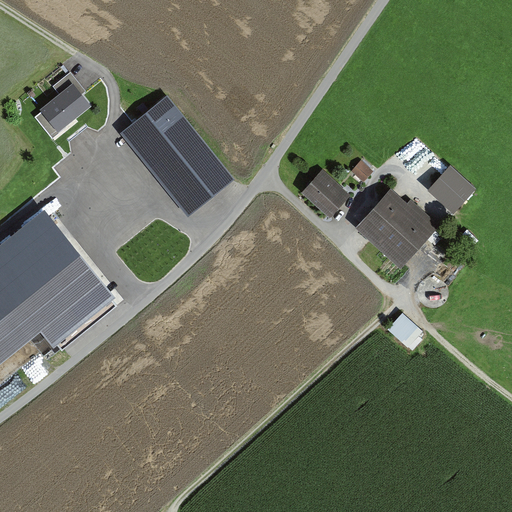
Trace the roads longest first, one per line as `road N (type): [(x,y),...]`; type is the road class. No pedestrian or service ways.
road 1 (residential): [(0,419),(222,228),(384,0)]
road 2 (track): [(175,511),(402,301)]
road 3 (track): [(511,392),(402,301)]
road 4 (track): [(107,75),(0,4)]
